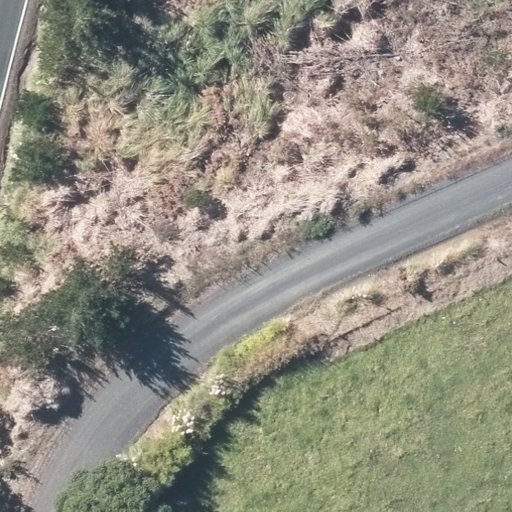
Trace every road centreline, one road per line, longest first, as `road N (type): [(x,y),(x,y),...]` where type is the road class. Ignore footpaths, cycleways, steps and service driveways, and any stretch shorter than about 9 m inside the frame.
road 1 (unclassified): [(511,14),(0,233)]
road 2 (tertiary): [(46,0),(0,180)]
